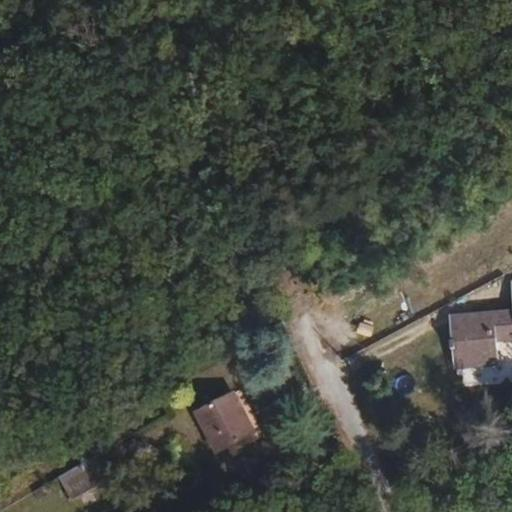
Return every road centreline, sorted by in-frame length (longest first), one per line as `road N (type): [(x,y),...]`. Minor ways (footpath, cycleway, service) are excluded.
road 1 (track): [(186,49),(297,309)]
road 2 (residential): [(297,309),(391,511)]
